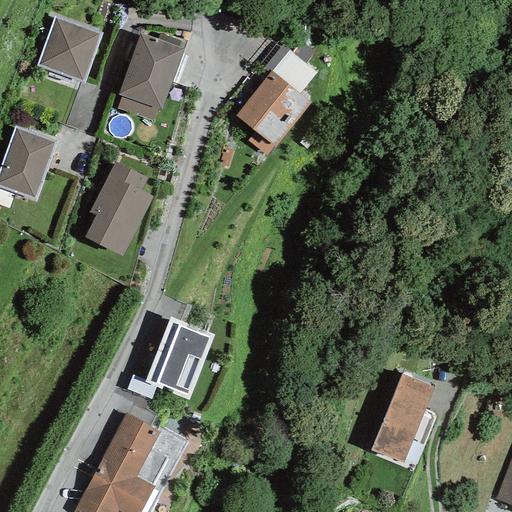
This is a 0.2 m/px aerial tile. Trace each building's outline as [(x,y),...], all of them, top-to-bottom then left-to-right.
[(84,84),(102,34),(54,16),(36,66),(84,84)] [(161,111),(184,49),(178,47),(180,42),(160,34),(157,40),(140,33),(117,95),(121,96),(117,109),(153,122),(157,109),(161,111)] [(270,70),(300,93),(316,73),(282,46),(264,68),(269,72),(270,70)] [(300,93),(270,70),(269,72),(236,116),(255,132),(273,146),(275,148),(312,102),(300,93)] [(57,141),(15,126),(0,167),(0,188),(35,202),(57,141)] [(266,155),(273,146),(255,132),(248,141),(266,155)] [(233,150),(222,147),(220,154),(222,154),(220,160),(222,161),(221,165),(228,167),(233,150)] [(96,215),(84,238),(122,257),(152,197),(141,191),(147,178),(115,162),(89,212),(96,215)] [(188,401),(214,335),(170,317),(145,381),(144,382),(155,387),(188,401)] [(403,464),(433,388),(402,374),(371,451),(403,464)] [(150,399),(155,387),(144,382),(145,381),(132,375),(127,390),(150,399)] [(160,432),(126,413),(74,511),(117,511),(118,511),(119,511),(140,511),(155,487),(136,476),(160,432)] [(511,456),(495,499),(511,505),(511,456)]
